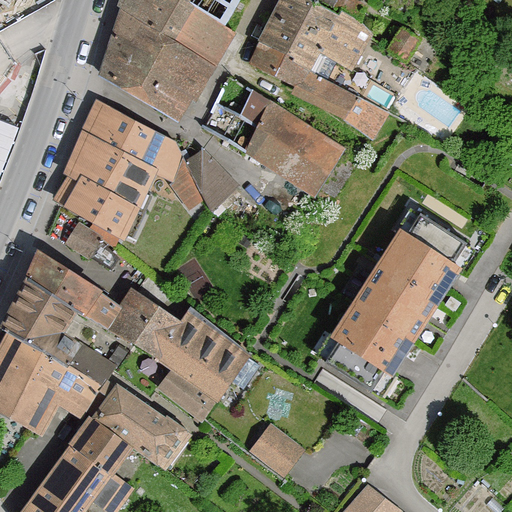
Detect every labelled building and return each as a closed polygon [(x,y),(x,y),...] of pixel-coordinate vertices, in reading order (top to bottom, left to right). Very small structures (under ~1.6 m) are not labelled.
[(125,0),(122,12),(212,67),(234,32),(174,0),(125,0)] [(174,0),(234,32),(252,0),(174,0)] [(301,0),(283,0),(252,64),(301,89),(296,95),(307,100),(375,134),(385,113),(310,73),(321,52),(352,69),(372,33),(344,15),(341,21),(301,0)] [(327,0),(342,9),(347,0),(327,0)] [(102,78),(178,121),(212,67),(122,12),(102,78)] [(421,42),(404,31),(392,52),(409,62),(421,42)] [(204,127),(314,196),(342,151),(228,81),(204,127)] [(72,178),(57,201),(122,240),(152,175),(172,182),(180,157),(175,146),(97,107),(68,175),(72,178)] [(0,178),(21,126),(0,117),(0,178)] [(204,154),(185,165),(203,201),(213,213),(236,188),(204,154)] [(185,165),(184,162),(173,185),(189,210),(203,201),(185,165)] [(367,283),(357,299),(418,340),(430,323),(440,308),(453,288),(463,271),(476,249),(413,208),(381,260),(367,283)] [(81,226),(70,245),(89,257),(101,238),(81,226)] [(164,388),(202,423),(254,356),(195,311),(185,325),(135,291),(124,309),(104,297),(107,293),(40,254),(32,277),(80,308),(137,344),(177,370),(164,388)] [(80,308),(32,277),(5,327),(12,332),(105,385),(119,365),(64,333),(80,308)] [(418,340),(357,299),(332,339),(393,378),(416,344),(418,340)] [(0,408),(31,425),(42,431),(58,402),(86,417),(105,385),(12,332),(0,354),(0,408)] [(119,385),(95,419),(134,448),(164,472),(191,434),(119,385)] [(119,511),(136,489),(115,474),(134,448),(95,419),(25,511),(119,511)] [(305,451),(270,425),(249,453),(286,477),(305,451)] [(356,477),(334,510),(336,511),(401,511),(402,511),(356,477)]
